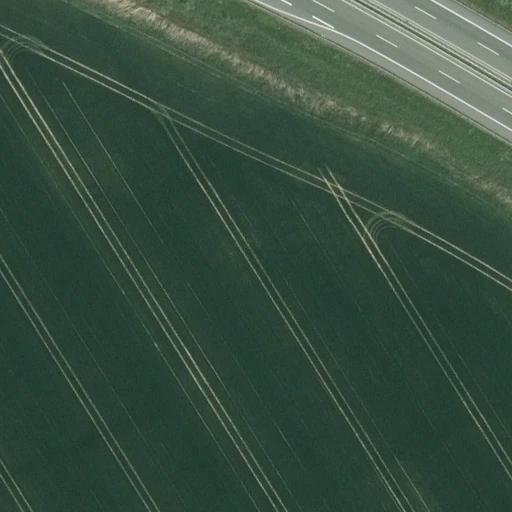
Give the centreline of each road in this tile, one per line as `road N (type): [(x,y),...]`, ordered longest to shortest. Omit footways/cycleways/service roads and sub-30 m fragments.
road 1 (motorway): [(312,0),(511,113)]
road 2 (motorway): [(511,63),(401,0)]
